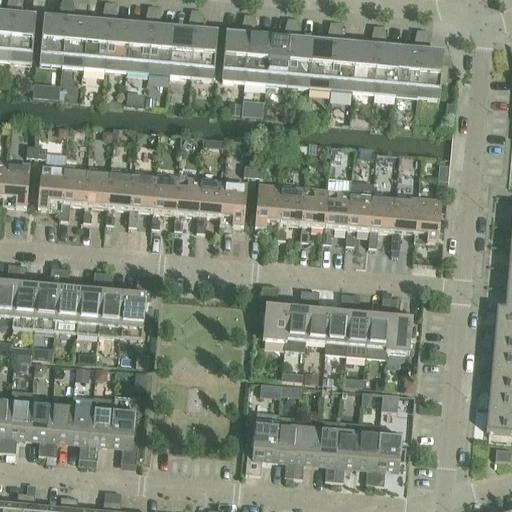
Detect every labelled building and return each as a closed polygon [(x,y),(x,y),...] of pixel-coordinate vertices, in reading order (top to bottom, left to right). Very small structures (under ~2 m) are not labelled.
[(8,0),(5,14),(13,14),(14,0),(8,0)] [(57,18),(66,19),(68,4),(62,4),(57,18)] [(101,22),(109,23),(111,8),(105,8),(101,22)] [(144,26),(152,27),(154,12),(148,11),(144,26)] [(187,30),(195,30),(197,16),(191,15),(187,30)] [(0,66),(9,67),(13,19),(0,18),(0,66)] [(13,19),(9,67),(31,69),(35,21),(13,19)] [(240,34),(248,35),(250,20),(244,20),(240,34)] [(39,70),(61,72),(66,24),(43,22),(39,70)] [(61,72),(83,74),(87,26),(66,24),(61,72)] [(284,38),(291,39),(293,24),(287,24),(284,38)] [(87,26),(83,74),(104,76),(109,28),(87,26)] [(104,76),(126,77),(130,30),(109,28),(104,76)] [(327,42),(334,43),(336,28),(330,28),(327,42)] [(130,30),(126,77),(148,79),(152,32),(130,30)] [(148,79),(169,81),(173,33),(152,32),(148,79)] [(370,46),(378,47),(379,32),(374,32),(370,46)] [(173,33),(169,81),(191,83),(195,35),(173,33)] [(195,35),(191,83),(213,85),(217,37),(195,35)] [(248,35),(248,40),(244,88),(265,90),(269,42),(256,41),(256,36),(248,35)] [(413,50),(421,51),(422,36),(417,35),(413,50)] [(221,86),(244,88),(248,40),(225,38),(221,86)] [(291,44),(269,42),(265,90),(287,92),(291,44)] [(312,46),(291,44),(287,92),(308,94),(312,46)] [(312,46),(308,94),(330,96),(334,48),(312,46)] [(330,96),(351,98),(356,50),(334,48),(330,96)] [(351,98),(373,100),(377,52),(356,50),(351,98)] [(373,100),(395,101),(399,53),(377,52),(373,100)] [(395,101),(416,103),(421,55),(399,53),(395,101)] [(421,55),(416,103),(439,105),(440,87),(446,88),(448,70),(442,70),(443,57),(421,55)] [(35,87),(35,101),(62,102),(63,88),(35,87)] [(242,105),(242,120),(265,120),(265,104),(242,105)] [(26,161),(36,162),(37,151),(27,150),(26,161)] [(46,163),(47,159),(47,152),(37,151),(36,162),(46,163)] [(60,217),(61,214),(61,209),(64,172),(65,160),(47,159),(46,163),(45,171),(41,170),(37,214),(60,217)] [(6,167),(3,204),(2,211),(26,213),(30,169),(6,167)] [(243,180),(253,181),(254,170),(244,169),(243,180)] [(254,170),(253,181),(263,182),(264,171),(254,170)] [(61,209),(84,211),(87,174),(64,172),(61,209)] [(84,211),(107,213),(110,176),(87,174),(84,211)] [(132,178),(110,176),(107,213),(129,215),(132,178)] [(132,178),(129,215),(128,232),(136,233),(138,216),(152,217),(155,180),(132,178)] [(152,217),(175,219),(178,182),(155,180),(152,217)] [(178,182),(175,219),(197,222),(201,184),(178,182)] [(197,222),(220,224),(223,186),(201,184),(197,222)] [(223,186),(220,224),(219,231),(243,233),(247,188),(223,186)] [(436,197),(446,198),(447,187),(437,186),(436,197)] [(351,187),(350,198),(346,235),(369,237),(372,200),(373,189),(351,187)] [(254,234),(278,236),(278,233),(278,229),(281,192),(258,190),(254,234)] [(281,192),(278,229),(301,231),(304,194),(281,192)] [(301,231),(324,233),(327,196),(304,194),(301,231)] [(327,196),(324,233),(322,249),(331,250),(332,233),(346,235),(350,198),(327,196)] [(369,237),(392,239),(395,202),(372,200),(369,237)] [(395,202),(392,239),(390,255),(399,256),(400,240),(414,241),(418,204),(395,202)] [(418,204),(414,241),(414,248),(437,250),(441,206),(418,204)] [(61,214),(60,217),(60,226),(68,226),(69,218),(65,214),(61,214)] [(82,228),(91,228),(91,220),(88,216),(83,216),(82,228)] [(105,230),(113,230),(114,222),(111,218),(106,218),(105,230)] [(150,234),(159,235),(160,226),(156,222),(152,222),(150,234)] [(173,236),(182,237),(182,228),(179,224),(174,224),(173,236)] [(196,238),(204,239),(205,230),(201,226),(197,226),(196,238)] [(278,233),(278,236),(277,245),(285,246),(286,238),(282,233),(278,233)] [(299,247),(308,248),(309,240),(305,236),(300,235),(299,247)] [(345,251),(353,252),(354,244),(350,240),(346,239),(345,251)] [(368,253),(376,254),(377,246),(373,242),(369,241),(368,253)] [(0,287),(0,321),(12,323),(17,271),(8,270),(6,288),(0,287)] [(11,333),(33,335),(37,290),(25,289),(26,272),(17,271),(12,323),(11,333)] [(33,335),(55,337),(55,336),(60,275),(51,274),(49,292),(37,290),(33,335)] [(55,336),(76,338),(80,294),(68,293),(69,276),(60,275),(55,336)] [(93,295),(80,294),(77,329),(76,338),(98,340),(103,279),(94,278),(93,295)] [(112,279),(103,279),(98,340),(120,342),(121,332),(120,332),(123,298),(111,297),(112,279)] [(121,332),(120,342),(142,344),(145,306),(150,307),(152,283),(137,282),(135,299),(123,298),(120,332),(121,332)] [(262,345),(285,347),(288,313),(275,312),(277,294),(262,293),(259,317),(265,317),(262,345)] [(299,314),(288,313),(285,347),(284,355),(304,356),(305,346),(310,297),(301,296),(299,314)] [(324,358),(325,358),(328,316),(317,315),(319,298),(310,297),(305,346),(325,348),(324,358)] [(325,358),(345,360),(350,301),(341,300),(340,317),(328,316),(325,358)] [(345,360),(365,362),(369,320),(358,319),(359,301),(350,301),(345,360)] [(386,356),(391,304),(382,303),(380,321),(369,320),(365,362),(365,364),(385,366),(386,356)] [(391,304),(386,356),(409,358),(410,345),(415,345),(417,331),(411,330),(412,324),(399,323),(400,305),(391,304)] [(494,333),(511,334),(511,314),(504,313),(496,312),(494,333)] [(493,354),(511,355),(511,334),(494,333),(493,354)] [(511,355),(493,354),(491,374),(511,375),(511,355)] [(489,394),(511,396),(511,375),(491,374),(489,394)] [(137,377),(137,393),(147,394),(147,377),(137,377)] [(487,415),(511,416),(511,396),(489,394),(487,415)] [(28,442),(31,410),(32,398),(11,396),(10,409),(6,458),(15,459),(16,441),(28,442)] [(93,404),(92,416),(88,465),(97,466),(98,448),(110,449),(114,403),(113,403),(112,406),(93,404)] [(114,403),(110,449),(122,451),(120,468),(136,469),(138,446),(133,445),(136,405),(114,403)] [(0,407),(0,457),(6,458),(10,409),(0,407)] [(38,461),(47,462),(51,412),(31,410),(28,442),(39,443),(38,461)] [(51,412),(47,462),(56,462),(58,445),(69,446),(72,414),(51,412)] [(92,416),(72,414),(69,446),(80,447),(78,464),(88,465),(92,416)] [(511,416),(487,415),(485,436),(511,438),(511,416)] [(319,426),(318,436),(315,468),(326,469),(325,486),(334,487),(338,438),(339,428),(319,426)] [(274,464),(277,430),(255,428),(252,456),(247,455),(245,479),(260,481),(262,463),(274,464)] [(284,483),(293,483),(297,434),(278,432),(278,430),(277,430),(274,464),(286,465),(284,483)] [(318,436),(297,434),(293,483),(302,484),(304,467),(315,468),(318,436)] [(338,438),(334,487),(343,488),(344,470),(356,471),(358,439),(338,438)] [(365,490),(374,491),(379,439),(377,439),(377,441),(358,439),(356,471),(367,472),(365,490)] [(379,439),(374,491),(384,492),(385,474),(398,475),(399,469),(404,469),(406,455),(400,454),(402,441),(379,439)] [(494,466),(510,467),(511,456),(495,454),(494,466)] [(3,511),(24,511),(26,499),(17,498),(16,509),(14,511),(3,510),(3,511)] [(34,500),(26,499),(24,511),(34,511),(33,510),(34,500)] [(68,511),(69,503),(60,502),(59,511),(68,511)] [(68,511),(76,511),(77,504),(69,503),(68,511)]
